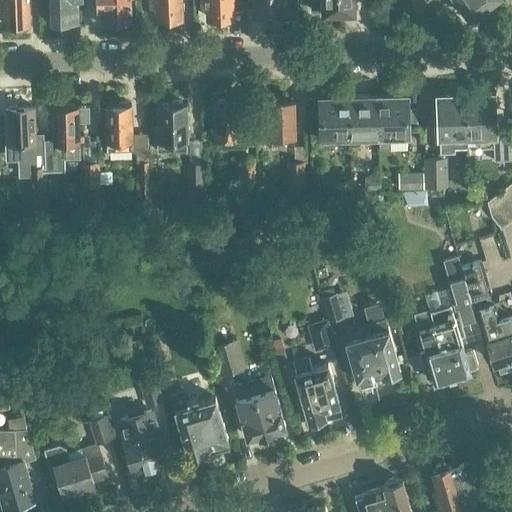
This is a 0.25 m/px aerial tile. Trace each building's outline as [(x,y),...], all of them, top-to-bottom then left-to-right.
[(30,23),(29,0),(0,0),(0,15),(3,15),(3,24),(16,24),(20,26),(24,26),(27,23),(30,23)] [(50,0),(51,22),(53,22),(57,25),(64,25),(67,22),(69,22),(69,21),(79,21),(78,0),(50,0)] [(97,0),(98,9),(103,9),(104,21),(117,21),(117,24),(128,23),(128,20),(131,20),(130,0),(97,0)] [(183,19),(182,0),(149,0),(149,8),(155,8),(155,19),(170,19),(172,22),(177,22),(179,19),(183,19)] [(200,0),(201,6),(207,6),(207,18),(221,17),(223,20),(228,20),(231,17),(235,17),(234,0),(200,0)] [(255,0),(256,16),(270,16),(273,18),(279,18),(281,15),(285,15),(285,14),(284,0),(255,0)] [(311,0),(312,12),(324,11),(324,13),(327,13),(329,16),(336,16),(338,13),(352,12),(353,8),(352,0),(311,0)] [(455,0),(469,19),(495,0),(455,0)] [(467,148),(467,147),(465,92),(445,93),(445,97),(438,97),(439,110),(433,110),(434,124),(439,124),(439,137),(440,137),(440,149),(441,149),(441,154),(457,154),(457,149),(467,148)] [(511,134),(494,135),(493,111),(496,109),(496,100),(493,97),(493,95),(486,95),(485,92),(465,92),(467,147),(480,146),(480,148),(493,147),(494,161),(511,160),(511,134)] [(357,98),(349,98),(350,141),(379,140),(378,97),(370,98),(368,95),(358,95),(357,98)] [(378,97),(379,140),(408,139),(406,97),(378,97)] [(269,101),(268,101),(269,136),(272,136),(272,144),(284,144),(284,135),(296,135),(295,101),(283,101),(279,98),(273,98),(269,101)] [(350,141),(349,98),(321,99),(322,141),(350,141)] [(217,103),(214,103),(215,146),(245,145),(244,138),(245,137),(245,125),(241,125),(240,109),(239,102),(228,103),(226,100),(219,100),(217,103)] [(172,104),(159,105),(159,126),(156,126),(156,141),(157,141),(158,151),(187,150),(187,140),(187,136),(190,134),(190,128),(187,127),(186,104),(183,104),(181,101),(173,101),(172,104)] [(118,105),(105,106),(106,141),(107,140),(107,151),(133,150),(132,140),(133,140),(132,112),(132,105),(129,105),(126,103),(121,103),(118,105)] [(65,159),(79,159),(79,142),(79,122),(89,122),(89,119),(89,107),(79,108),(79,106),(76,107),(73,104),(68,105),(65,107),(53,107),(54,143),(54,152),(65,152),(65,159)] [(49,146),(36,147),(35,107),(19,108),(16,106),(11,106),(8,108),(5,108),(7,145),(21,144),(22,156),(22,175),(29,175),(30,192),(46,192),(46,168),(49,168),(49,146)] [(446,159),(425,159),(426,187),(447,187),(446,159)] [(257,160),(242,161),(243,185),(257,184),(257,160)] [(204,162),(189,162),(190,205),(204,206),(204,162)] [(148,163),(140,163),(140,181),(149,181),(149,172),(148,163)] [(304,163),(288,164),(288,192),(305,192),(304,163)] [(96,164),(83,164),(84,188),(97,188),(96,164)] [(322,172),(311,173),(311,192),(322,192),(322,172)] [(425,190),(425,172),(399,172),(399,190),(425,190)] [(380,179),(365,179),(365,191),(380,190),(380,179)] [(150,207),(149,181),(140,181),(140,180),(136,180),(137,207),(150,207)] [(511,183),(487,202),(492,217),(501,229),(511,221),(511,183)] [(427,190),(403,192),(403,206),(428,204),(427,190)] [(456,322),(476,316),(471,298),(460,267),(457,257),(444,260),(450,281),(447,281),(454,301),(429,309),(433,325),(419,329),(425,348),(420,350),(428,378),(434,377),(435,380),(471,370),(470,369),(479,366),(474,351),(471,349),(465,351),(456,322)] [(480,261),(460,267),(471,298),(490,292),(480,261)] [(344,316),(338,296),(336,289),(325,293),(326,295),(321,296),(329,321),(344,316)] [(364,306),(368,322),(371,332),(365,333),(362,324),(343,329),(357,377),(358,377),(360,387),(376,382),(373,373),(398,366),(385,318),(380,302),(364,306)] [(487,338),(495,362),(497,361),(500,372),(511,368),(511,314),(498,319),(494,304),(478,309),(487,338)] [(315,349),(334,344),(326,319),(307,324),(315,349)] [(247,368),(238,338),(211,346),(219,376),(247,368)] [(327,419),(342,415),(339,403),(328,363),(312,368),(309,358),(294,362),(297,372),(295,373),(308,419),(326,414),(327,419)] [(158,380),(171,376),(165,359),(153,362),(158,380)] [(274,429),(286,426),(271,375),(235,385),(239,397),(236,398),(247,436),(259,433),(262,442),(277,438),(274,429)] [(148,409),(162,405),(155,382),(141,385),(148,409)] [(212,454),(230,449),(227,440),(228,439),(216,397),(199,401),(197,397),(188,400),(185,391),(172,395),(176,409),(189,454),(211,448),(212,454)] [(97,443),(112,438),(105,415),(90,420),(97,443)] [(38,460),(27,424),(24,416),(8,420),(8,430),(0,430),(0,496),(4,511),(36,502),(25,464),(38,460)] [(133,472),(168,462),(159,431),(158,431),(155,420),(141,423),(144,435),(124,441),(133,472)] [(56,484),(60,483),(63,493),(95,484),(93,479),(108,475),(102,454),(87,458),(86,454),(72,458),(71,455),(64,451),(63,448),(60,445),(46,449),(56,484)] [(481,479),(479,472),(483,471),(478,452),(465,455),(464,454),(455,457),(454,454),(433,460),(437,472),(433,473),(439,490),(435,491),(441,511),(443,510),(443,511),(487,511),(487,509),(479,511),(474,495),(479,494),(475,481),(481,479)] [(411,511),(402,480),(384,485),(385,487),(366,492),(366,494),(356,497),(360,511),(364,511),(365,511),(364,511),(411,511)]
